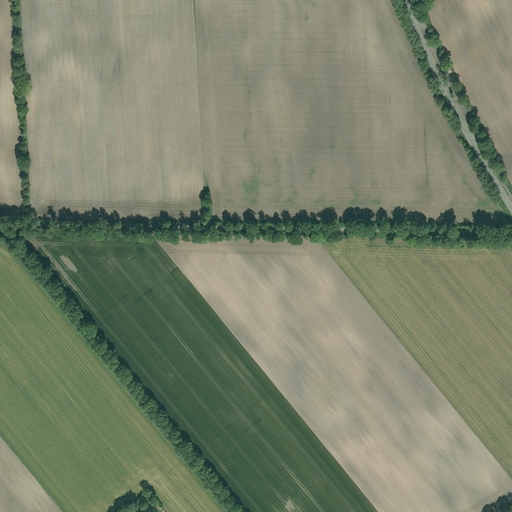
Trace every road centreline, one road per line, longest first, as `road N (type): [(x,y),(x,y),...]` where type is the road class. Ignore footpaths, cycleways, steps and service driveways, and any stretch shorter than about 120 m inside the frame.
road 1 (residential): [(0,219),(511,238)]
road 2 (tertiary): [(511,210),(433,73),(405,0)]
